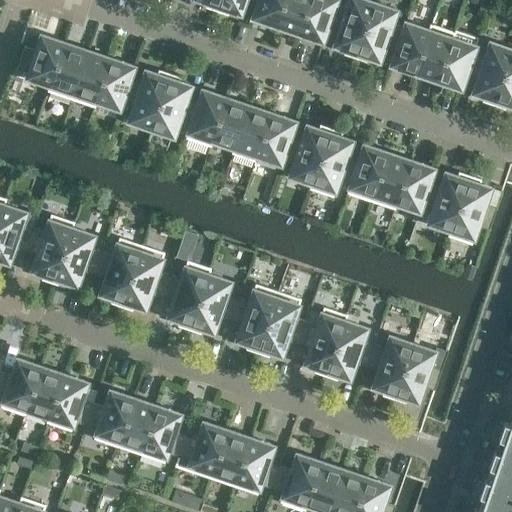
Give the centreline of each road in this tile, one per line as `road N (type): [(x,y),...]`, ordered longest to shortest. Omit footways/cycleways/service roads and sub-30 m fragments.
road 1 (residential): [(511,149),(59,0),(23,0),(0,65)]
road 2 (residential): [(0,300),(446,458)]
road 3 (residential): [(446,458),(511,266)]
